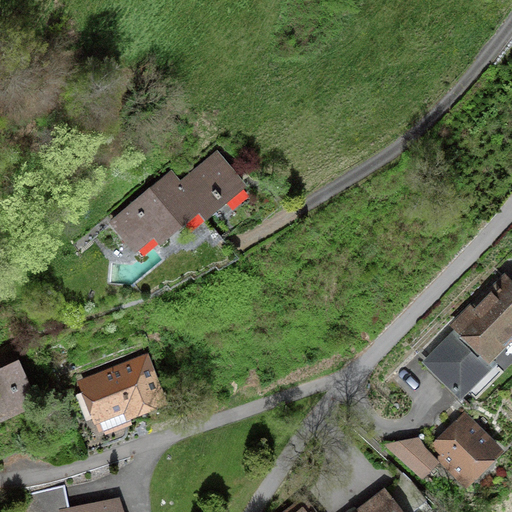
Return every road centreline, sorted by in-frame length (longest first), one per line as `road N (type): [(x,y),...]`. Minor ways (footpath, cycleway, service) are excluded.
road 1 (residential): [(511,193),(349,378),(250,511)]
road 2 (unclassified): [(511,20),(449,104),(316,204),(242,244)]
